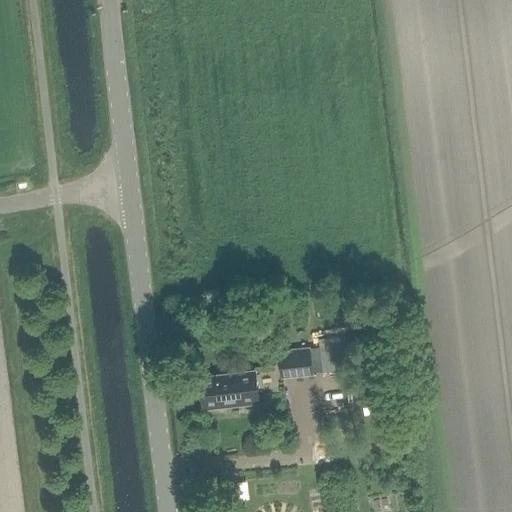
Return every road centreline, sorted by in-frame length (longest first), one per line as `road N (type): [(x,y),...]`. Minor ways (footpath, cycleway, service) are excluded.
road 1 (tertiary): [(169,511),(128,185)]
road 2 (tertiary): [(128,185),(107,0)]
